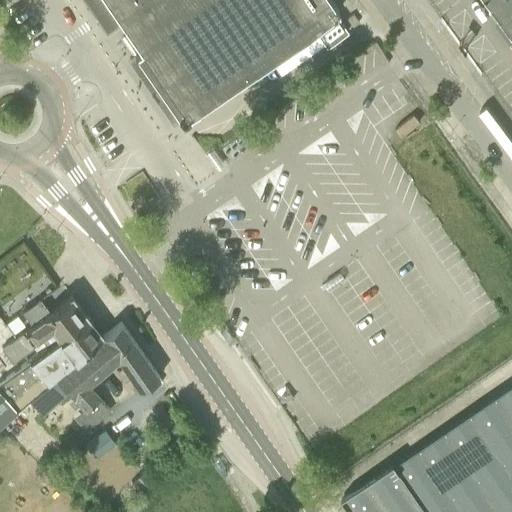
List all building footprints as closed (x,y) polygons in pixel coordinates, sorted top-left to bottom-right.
[(107,0),(126,27),(164,0),(98,0),(101,3),(106,0),(107,0)] [(339,9),(332,0),(164,0),(126,27),(141,47),(134,51),(135,52),(136,52),(182,118),(331,16),(342,32),(326,43),(327,44),(349,29),(337,11),(339,9)] [(511,0),(487,0),(511,34),(511,0)] [(72,294),(54,308),(36,322),(22,332),(2,347),(13,361),(33,345),(38,353),(49,345),(49,346),(89,317),(87,314),(86,312),(82,307),(81,305),(72,294)] [(26,308),(36,322),(54,308),(44,295),(26,308)] [(0,380),(0,387),(18,409),(40,390),(54,376),(55,376),(103,335),(89,317),(49,346),(49,345),(38,353),(0,380)] [(103,335),(55,376),(67,389),(97,421),(110,408),(87,383),(118,356),(141,387),(160,375),(122,320),(103,335)] [(511,511),(511,382),(397,461),(396,460),(343,496),(354,511),(511,511)] [(97,456),(116,442),(105,428),(87,442),(97,456)] [(131,480),(140,491),(156,477),(147,467),(131,480)]
